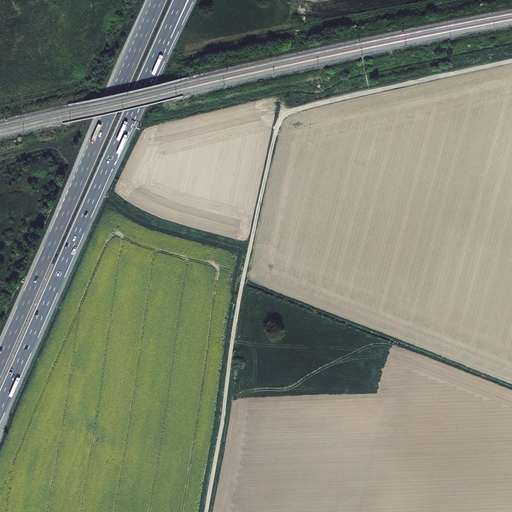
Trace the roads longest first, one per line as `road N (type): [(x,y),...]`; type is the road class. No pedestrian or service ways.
road 1 (track): [(206,511),(240,293),(281,117),(511,60)]
road 2 (motorway): [(142,36),(0,361)]
road 3 (motorway): [(0,406),(139,90)]
